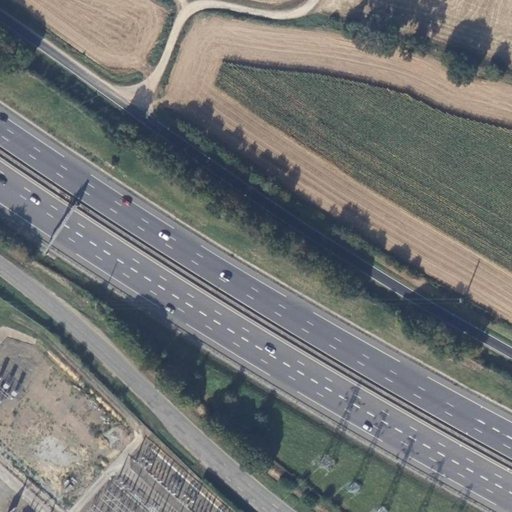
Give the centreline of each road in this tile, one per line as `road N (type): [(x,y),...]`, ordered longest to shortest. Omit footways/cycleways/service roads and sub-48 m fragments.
road 1 (trunk): [(0,179),(191,306),(511,493)]
road 2 (trunk): [(511,438),(326,336),(0,128)]
road 3 (tertiary): [(0,267),(92,340),(270,511)]
road 4 (track): [(138,113),(193,7),(292,22),(318,0)]
